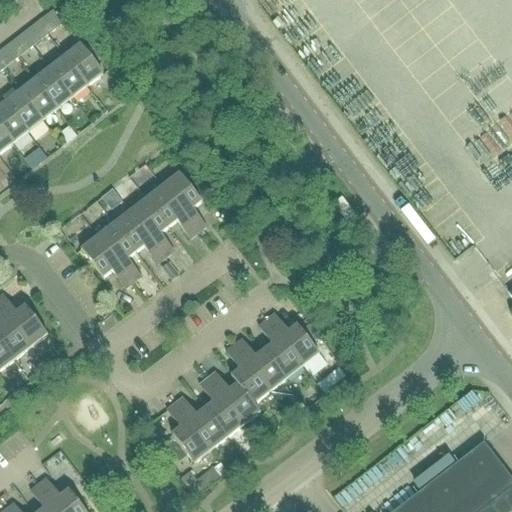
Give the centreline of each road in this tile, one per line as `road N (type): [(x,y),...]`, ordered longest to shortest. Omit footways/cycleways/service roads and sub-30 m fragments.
road 1 (unclassified): [(474,337),(215,0)]
road 2 (tertiary): [(254,511),(474,337)]
road 3 (residential): [(100,353),(140,389),(263,294)]
road 4 (residential): [(100,353),(231,254)]
road 5 (residential): [(100,353),(30,262),(0,260)]
